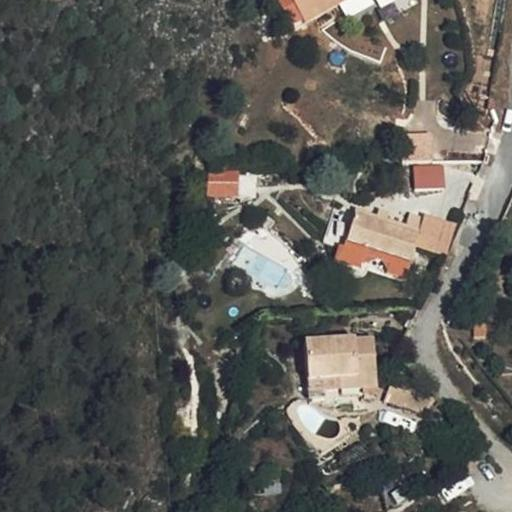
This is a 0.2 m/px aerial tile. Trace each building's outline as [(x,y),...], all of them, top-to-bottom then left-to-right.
[(444,163),(414,164),(415,190),(445,188),(444,163)] [(201,175),(204,205),(243,203),(240,172),(201,175)] [(402,232),(351,216),(339,254),(334,253),(329,268),(356,277),(360,262),(385,270),(382,281),(401,287),(412,252),(421,225),(405,220),(402,232)] [(450,233),(421,223),(421,225),(412,252),(442,262),(450,233)] [(375,390),(370,335),(296,343),(302,398),(322,395),(323,409),(331,410),(343,409),(355,406),(354,392),(375,390)] [(322,395),(302,398),(303,410),(323,409),(322,395)]
